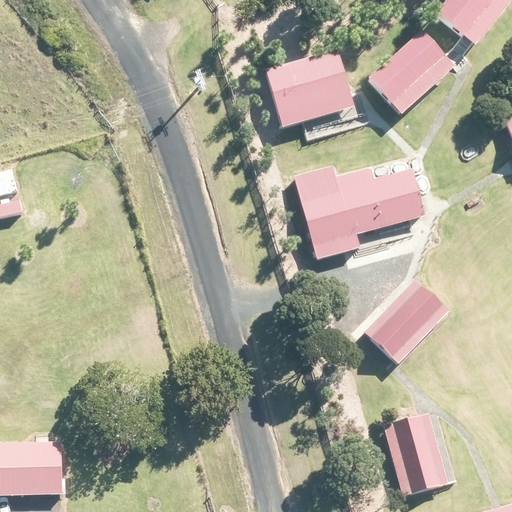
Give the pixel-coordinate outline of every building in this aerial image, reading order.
[(511,1),(511,0),(451,0),(436,20),(473,50),(511,1)] [(455,69),(421,34),(368,84),(401,120),(455,69)] [(335,54),(264,73),(280,132),(351,113),(335,54)] [(68,162),(61,146),(24,163),(32,179),(68,162)] [(435,201),(424,154),(371,167),(372,170),(337,178),(335,168),(296,178),(316,264),(360,254),(356,237),(423,221),(419,205),(435,201)] [(0,198),(19,194),(13,170),(0,173),(0,198)] [(449,316),(414,282),(364,334),(400,368),(449,316)] [(437,413),(381,429),(401,501),(457,485),(437,413)] [(59,451),(0,450),(0,499),(59,500),(59,451)] [(147,491),(106,506),(107,511),(132,511),(152,505),(147,491)] [(511,511),(511,502),(480,511),(511,511)]
